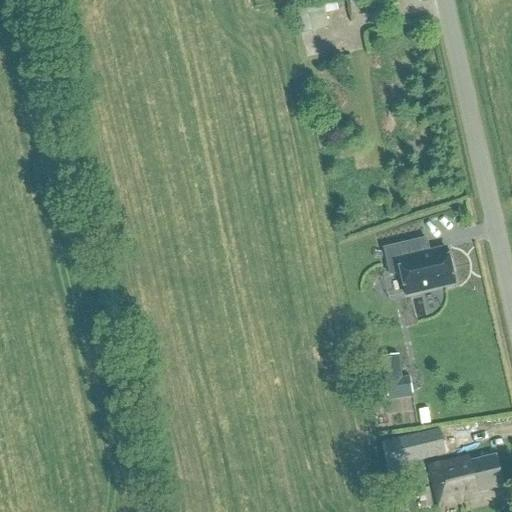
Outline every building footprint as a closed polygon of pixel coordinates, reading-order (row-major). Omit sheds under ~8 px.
[(361,0),(340,0),(341,8),(362,6),(361,0)] [(328,12),(329,25),(345,24),(343,10),(328,12)] [(425,240),(383,250),(389,277),(400,274),(405,297),(454,286),(445,250),(428,254),(424,252),(422,253),(419,243),(426,242),(425,240)] [(409,377),(385,381),(387,399),(412,395),(409,377)] [(438,430),(381,444),(387,470),(413,464),(444,456),(438,430)] [(468,460),(429,469),(438,509),(466,503),(465,497),(502,489),(495,459),(469,465),(468,460)] [(418,490),(422,511),(434,509),(429,488),(418,490)] [(408,511),(404,494),(390,497),(393,511),(408,511)]
